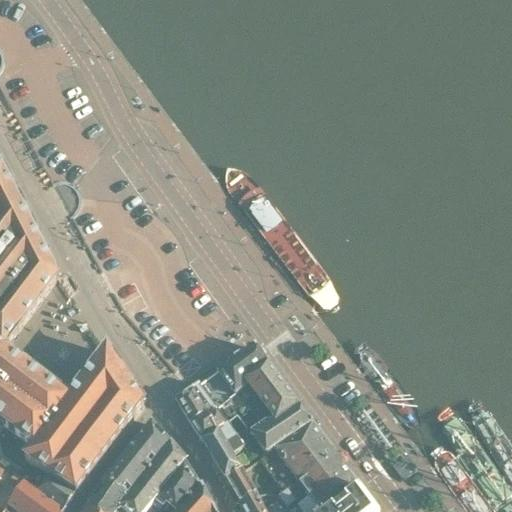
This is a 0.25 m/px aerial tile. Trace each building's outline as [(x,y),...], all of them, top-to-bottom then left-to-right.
[(0,465),(5,469),(6,469),(26,483),(25,486),(28,489),(40,471),(76,496),(144,407),(108,354),(70,402),(5,353),(46,297),(58,281),(3,173),(0,176),(0,425),(24,443),(23,444),(32,451),(29,456),(28,456),(26,458),(9,446),(10,445),(0,437),(0,465)] [(194,286),(176,293),(180,304),(198,298),(194,286)] [(254,349),(217,374),(199,386),(217,411),(213,413),(223,431),(217,435),(224,444),(235,438),(218,413),(233,403),(236,401),(250,391),(247,388),(270,370),(269,368),(268,369),(254,349)] [(297,406),(270,370),(247,388),(250,391),(236,401),(233,403),(218,413),(235,438),(236,439),(249,431),(254,437),(274,423),(275,425),(293,413),(291,410),(297,406)] [(199,386),(178,400),(176,401),(191,426),(213,413),(217,411),(199,386)] [(235,438),(224,444),(232,459),(244,450),(246,453),(256,445),(266,459),(275,454),(314,430),(300,410),(300,409),(297,406),(291,410),(293,413),(275,425),(274,423),(254,437),(249,431),(236,439),(235,438)] [(213,413),(191,426),(203,443),(217,435),(223,431),(213,413)] [(171,446),(152,426),(107,483),(127,501),(171,446)] [(275,454),(266,459),(261,463),(281,490),(288,485),(293,491),(299,486),(301,489),(338,461),(314,430),(275,454)] [(217,435),(203,443),(224,479),(239,470),(239,469),(234,462),(232,459),(224,444),(217,435)] [(171,446),(127,501),(118,511),(147,511),(185,465),(186,463),(171,446)] [(234,462),(239,469),(248,463),(243,456),(234,462)] [(414,470),(405,458),(392,467),(401,480),(414,470)] [(288,485),(281,490),(285,494),(278,500),(275,499),(272,498),(271,498),(268,498),(266,498),(263,498),(261,499),(258,501),(263,508),(268,506),(274,506),(279,509),(281,511),(333,511),(361,492),(338,461),(301,489),(299,486),(293,491),(288,485)] [(185,465),(147,511),(182,511),(202,490),(185,465)] [(242,474),(239,470),(224,479),(226,483),(242,474)] [(63,511),(65,511),(76,496),(40,471),(28,489),(63,511)] [(245,479),(242,474),(226,483),(230,488),(245,479)] [(255,496),(245,479),(230,488),(240,505),(255,496)] [(118,511),(127,501),(107,483),(88,510),(90,511),(118,511)] [(63,511),(28,489),(25,486),(10,508),(15,511),(63,511)] [(214,511),(202,490),(182,511),(214,511)] [(376,511),(361,492),(333,511),(376,511)] [(255,496),(240,505),(243,511),(281,511),(279,509),(274,506),(268,506),(263,508),(258,501),(255,496)]
